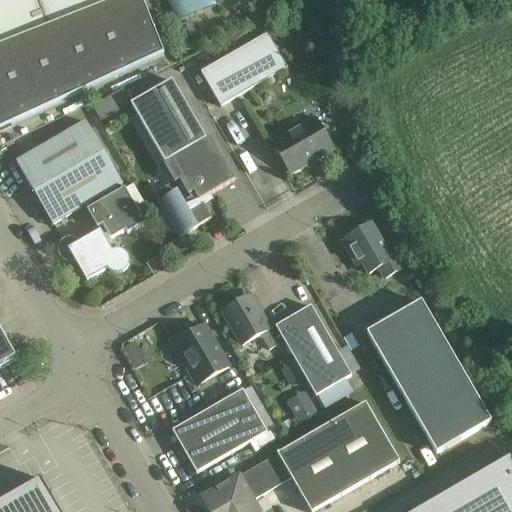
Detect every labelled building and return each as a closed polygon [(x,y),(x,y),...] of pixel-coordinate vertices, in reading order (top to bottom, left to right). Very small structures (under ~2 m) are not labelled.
[(0,0),(0,132),(10,128),(164,56),(141,0),(0,0)] [(167,0),(177,22),(231,0),(167,0)] [(201,75),(221,109),(288,71),(268,37),(201,75)] [(235,183),(210,139),(207,141),(173,83),(131,107),(165,165),(164,166),(174,185),(155,196),(180,240),(212,222),(200,203),(235,183)] [(91,108),(100,123),(132,105),(123,90),(91,108)] [(273,146),(291,176),(334,151),(316,120),(273,146)] [(123,186),(86,124),(17,164),(53,227),(91,205),(120,188),(123,186)] [(94,209),(88,213),(98,230),(103,227),(105,230),(112,242),(124,234),(127,233),(128,236),(145,226),(137,211),(125,191),(123,192),(120,188),(91,205),(94,209)] [(386,253),(371,227),(343,243),(358,268),(363,265),(370,276),(380,271),(386,281),(403,271),(391,250),(386,253)] [(114,255),(113,255),(100,234),(80,246),(79,245),(78,243),(76,241),(73,240),(70,240),(68,240),(66,240),(64,241),(62,242),(60,244),(59,246),(58,248),(57,251),(58,254),(58,256),(59,258),(60,260),(62,261),(64,263),(66,263),(69,264),(71,264),(73,263),(75,262),(87,283),(108,270),(110,272),(111,273),(112,274),(114,275),(116,276),(118,276),(120,276),(121,276),(123,275),(125,274),(126,273),(127,271),(128,270),(129,268),(129,266),(129,264),(129,262),(128,261),(127,259),(126,257),(125,256),(123,255),(122,254),(120,254),(118,254),(116,254),(114,255)] [(250,297),(223,313),(243,348),(261,337),(270,352),(279,347),(250,297)] [(492,425),(423,304),(367,336),(436,456),(492,425)] [(318,399),(325,411),(353,394),(346,382),(352,379),(351,377),(360,372),(346,348),(337,354),(311,309),(276,329),(317,399),(318,399)] [(188,372),(198,388),(229,370),(205,328),(186,340),(183,336),(171,343),(180,358),(184,356),(192,370),(188,372)] [(0,368),(14,360),(0,336),(0,368)] [(135,344),(123,351),(130,364),(142,357),(135,344)] [(243,360),(238,352),(234,355),(239,363),(243,360)] [(197,476),(268,436),(243,393),(173,434),(197,476)] [(319,417),(309,400),(290,411),(300,428),(319,417)] [(319,511),(400,466),(366,407),(278,457),(292,482),(309,511),(319,511)] [(258,511),(253,504),(292,482),(278,457),(203,500),(209,511),(258,511)] [(511,511),(511,459),(419,511),(511,511)] [(40,480),(0,503),(0,511),(59,511),(41,480),(40,480)]
